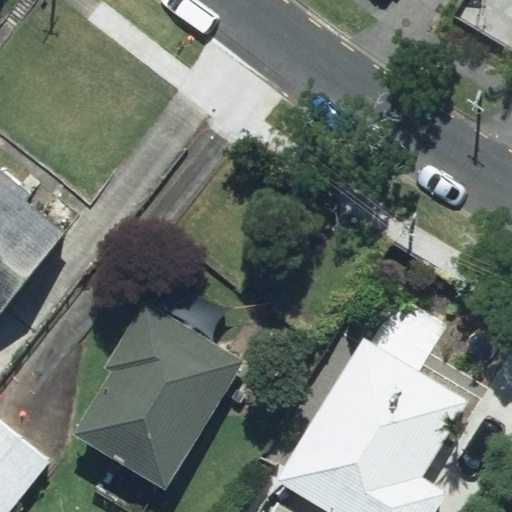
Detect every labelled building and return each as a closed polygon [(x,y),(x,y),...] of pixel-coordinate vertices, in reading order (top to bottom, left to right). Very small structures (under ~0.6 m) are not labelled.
[(98,226),(0,150),(0,293),(29,315),(98,226)] [(262,345),(162,293),(93,424),(193,477),(262,345)] [(488,388),(376,326),(297,470),(372,511),(455,511),(469,488),(441,473),(488,388)] [(25,511),(66,456),(0,407),(0,508),(5,511),(25,511)] [(327,511),(290,486),(272,511),(327,511)]
